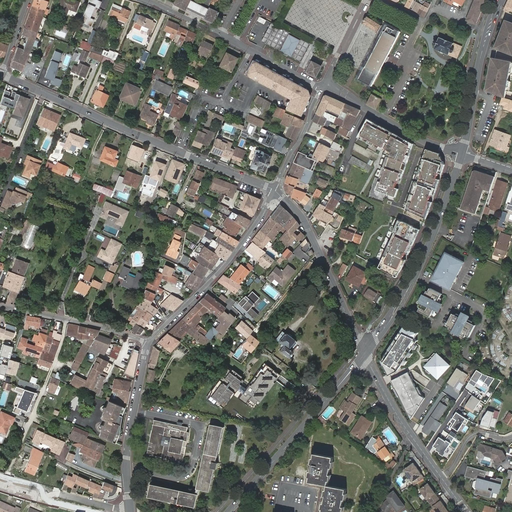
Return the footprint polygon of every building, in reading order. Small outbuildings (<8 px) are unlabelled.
[(47,0),(33,0),(31,9),(43,13),(43,12),(45,7),(47,0)] [(71,0),(60,0),(56,12),(65,15),(68,9),(75,11),(78,2),(71,0)] [(98,9),(101,2),(96,0),(89,0),(87,4),(94,7),(98,9)] [(191,1),(191,0),(176,0),(174,6),(212,21),(216,11),(191,1)] [(332,48),(282,22),(289,9),(293,0),(287,0),(274,24),(276,24),(310,43),(329,53),(332,48)] [(475,0),(466,20),(476,26),(476,24),(478,19),(486,2),(480,0),(475,0)] [(416,3),(412,10),(417,13),(418,9),(427,12),(429,9),(416,3)] [(118,15),(126,19),(130,11),(121,7),(120,10),(112,7),(109,15),(117,18),(118,15)] [(86,8),(80,22),(90,26),(93,20),(89,18),(92,10),(86,8)] [(42,16),(30,12),(24,28),(36,32),(42,16)] [(149,28),(147,32),(151,34),(155,24),(152,22),(153,21),(140,15),(136,23),(149,28)] [(383,24),(368,16),(364,24),(366,25),(374,30),(371,34),(376,36),(383,24)] [(511,21),(506,19),(505,23),(504,27),(501,33),(499,38),(497,44),(496,48),(511,54),(511,21)] [(178,39),(183,28),(178,26),(179,25),(168,21),(164,31),(167,32),(170,34),(169,37),(172,38),(175,33),(176,34),(175,38),(178,39)] [(135,27),(147,32),(149,28),(136,23),(135,27)] [(276,24),(274,24),(273,23),(262,42),(266,44),(276,24)] [(266,44),(283,53),(282,54),(286,56),(287,55),(300,62),(310,43),(276,24),(266,44)] [(382,45),(377,55),(363,82),(374,87),(387,58),(399,33),(388,27),(381,39),(379,43),(381,44),(382,45)] [(36,32),(24,28),(22,34),(27,36),(23,50),(29,52),(36,32)] [(196,34),(183,28),(178,39),(177,43),(182,45),(184,40),(192,43),(196,34)] [(440,38),(438,42),(438,41),(437,41),(436,42),(435,42),(435,43),(435,44),(435,45),(436,46),(435,49),(452,56),(453,55),(458,58),(462,47),(440,38)] [(50,41),(49,40),(42,57),(45,58),(53,40),(51,39),(50,41)] [(88,50),(91,44),(82,41),(80,47),(88,50)] [(212,45),(202,41),(197,53),(206,58),(212,45)] [(360,80),(363,82),(377,55),(376,55),(381,44),(379,43),(364,72),(360,80)] [(93,47),(92,52),(102,55),(104,51),(93,47)] [(23,50),(17,48),(9,66),(21,71),(29,52),(23,50)] [(59,87),(62,80),(55,77),(59,63),(63,53),(55,50),(47,71),(48,71),(46,77),(51,79),(53,80),(51,84),(59,87)] [(88,53),(83,50),(80,59),(84,61),(88,53)] [(111,59),(114,52),(110,50),(109,52),(104,50),(104,51),(102,55),(104,56),(111,59)] [(102,55),(92,52),(89,57),(101,62),(104,56),(102,55)] [(143,67),(149,53),(146,52),(140,66),(143,67)] [(177,58),(184,61),(186,55),(180,52),(177,58)] [(237,58),(226,52),(219,65),(230,71),(237,58)] [(112,66),(114,60),(111,59),(104,56),(101,62),(112,66)] [(511,61),(494,57),(486,90),(503,97),(504,97),(505,94),(511,64),(511,61)] [(244,74),(278,92),(284,78),(280,75),(275,72),(268,69),(263,66),(258,64),(253,61),(252,60),(244,74)] [(309,60),(304,71),(314,76),(320,66),(309,60)] [(74,66),(72,71),(84,77),(88,68),(79,64),(77,67),(74,66)] [(173,80),(175,74),(172,73),(172,72),(169,71),(167,78),(173,80)] [(200,82),(186,76),(183,82),(197,87),(200,82)] [(287,105),(285,109),(300,115),(302,112),(304,106),(304,105),(307,100),(309,95),(307,89),(302,87),(297,84),(292,81),(285,78),(284,78),(278,92),(289,98),(288,101),(287,105)] [(171,87),(156,80),(153,88),(168,95),(171,87)] [(126,98),(135,102),(141,90),(126,83),(119,98),(125,101),(126,98)] [(102,90),(98,88),(97,90),(96,90),(91,101),(103,107),(108,95),(101,92),(102,90)] [(1,104),(14,109),(19,95),(15,93),(14,97),(9,96),(10,92),(5,90),(1,104)] [(382,99),(384,95),(380,93),(376,90),(374,95),(382,99)] [(177,96),(172,93),(167,105),(166,108),(171,111),(169,115),(181,119),(186,105),(180,102),(178,105),(174,103),(177,96)] [(26,98),(19,95),(14,109),(12,113),(22,117),(25,110),(23,110),(25,104),(23,104),(26,98)] [(257,95),(254,101),(268,109),(272,103),(257,95)] [(379,105),(382,99),(374,95),(368,104),(377,109),(379,105)] [(343,111),(346,104),(328,96),(325,97),(320,108),(331,114),(328,119),(337,124),(340,118),(343,111)] [(508,99),(503,97),(499,108),(504,110),(508,99)] [(143,108),(139,117),(147,120),(149,121),(148,123),(152,125),(155,119),(157,115),(149,111),(151,106),(145,104),(143,108)] [(349,114),(353,107),(346,104),(343,111),(349,114)] [(281,118),(284,110),(277,107),(275,113),(274,115),(281,118)] [(355,122),(361,111),(360,110),(353,107),(349,114),(347,119),(355,122)] [(54,131),(61,115),(43,108),(35,126),(39,128),(40,125),(54,131)] [(331,114),(320,108),(317,114),(328,119),(331,114)] [(346,121),(347,119),(349,114),(343,111),(340,118),(346,121)] [(222,122),(224,117),(221,115),(220,115),(215,113),(213,118),(222,122)] [(303,120),(294,116),(285,113),(281,124),(286,126),(289,127),(287,131),(285,136),(294,140),(303,120)] [(246,121),(262,128),(263,125),(265,121),(249,114),(247,118),(246,121)] [(324,127),(328,119),(317,114),(313,122),(324,127)] [(342,126),(343,127),(346,121),(340,118),(337,124),(342,126)] [(350,131),(355,122),(347,119),(346,121),(343,127),(350,131)] [(414,144),(369,119),(359,138),(389,154),(380,179),(383,180),(382,183),(379,182),(376,191),(396,198),(399,189),(396,188),(398,183),(401,184),(414,144)] [(244,125),(234,121),(232,124),(243,129),(244,125)] [(173,135),(171,141),(174,143),(177,136),(182,124),(178,122),(177,125),(174,124),(171,132),(174,133),(173,135)] [(347,137),(350,131),(343,127),(342,126),(338,132),(347,137)] [(286,139),(266,130),(261,142),(280,151),(286,139)] [(337,134),(329,130),(327,135),(335,139),(337,134)] [(511,136),(496,130),(491,144),(508,151),(510,147),(507,147),(511,136)] [(212,137),(205,134),(202,133),(198,131),(195,140),(201,143),(206,145),(208,146),(209,143),(212,137)] [(85,139),(70,133),(63,148),(69,150),(73,151),(76,146),(81,148),(85,139)] [(0,145),(0,140),(1,139),(0,138),(0,156),(1,157),(1,156),(7,158),(11,148),(5,146),(4,147),(0,145)] [(221,142),(215,139),(210,151),(221,156),(222,155),(230,158),(234,150),(229,148),(231,143),(222,139),(221,142)] [(341,146),(335,142),(331,148),(321,143),(315,155),(311,154),(310,156),(309,157),(312,158),(319,161),(320,160),(325,162),(327,157),(336,161),(341,151),(342,152),(344,149),(341,147),(341,146)] [(113,159),(115,155),(116,151),(105,147),(101,154),(113,159)] [(245,152),(235,148),(232,157),(241,162),(245,152)] [(137,152),(130,149),(128,155),(135,158),(137,152)] [(257,150),(256,149),(254,153),(255,154),(251,163),(252,163),(250,168),(256,170),(256,169),(263,172),(266,166),(268,162),(270,156),(263,153),(264,152),(258,149),(257,150)] [(441,154),(427,149),(417,179),(420,180),(419,182),(416,181),(407,210),(426,219),(432,202),(429,201),(431,196),(434,197),(440,180),(437,179),(439,174),(442,175),(445,165),(441,154)] [(308,155),(300,152),(295,163),(304,167),(306,162),(310,164),(312,158),(309,157),(310,156),(308,155)] [(26,170),(25,170),(23,174),(29,177),(31,173),(36,175),(41,161),(28,155),(25,163),(27,164),(28,165),(26,170)] [(348,162),(364,170),(367,164),(352,156),(348,162)] [(333,168),(336,161),(327,157),(325,162),(324,163),(333,168)] [(314,171),(319,161),(312,158),(310,164),(308,169),(314,171)] [(47,161),(45,168),(64,176),(69,167),(57,162),(56,165),(47,161)] [(165,165),(155,161),(150,177),(159,180),(165,165)] [(184,165),(176,161),(172,170),(168,169),(165,177),(170,180),(171,177),(178,180),(184,165)] [(304,167),(295,163),(289,176),(299,179),(299,180),(300,180),(301,181),(306,168),(304,167)] [(308,184),(314,171),(308,169),(306,168),(301,181),(307,183),(308,184)] [(186,194),(188,195),(189,193),(193,195),(203,172),(197,169),(186,194)] [(475,171),(462,209),(477,214),(485,190),(491,192),(496,177),(476,170),(475,171)] [(126,183),(136,187),(140,177),(127,171),(124,178),(119,176),(114,188),(122,191),(126,183)] [(299,179),(289,176),(286,183),(296,187),(295,189),(304,191),(305,187),(298,184),(300,180),(299,180),(299,179)] [(222,191),(221,194),(232,198),(236,189),(237,187),(215,177),(213,182),(223,187),(222,191)] [(495,196),(493,196),(489,208),(491,208),(499,211),(508,184),(500,181),(499,185),(497,185),(494,193),(496,194),(495,196)] [(211,186),(222,191),(223,187),(213,182),(211,186)] [(296,187),(286,183),(284,187),(286,193),(293,197),(295,189),(296,187)] [(97,191),(102,193),(110,197),(112,190),(103,186),(102,187),(99,186),(97,191)] [(28,191),(18,187),(16,192),(13,193),(9,191),(3,206),(9,208),(10,205),(13,204),(21,200),(24,201),(26,196),(28,191)] [(164,199),(167,193),(160,189),(158,195),(164,199)] [(302,200),(307,193),(304,191),(295,189),(293,197),(302,200)] [(314,195),(319,198),(323,191),(318,189),(314,195)] [(354,202),(356,197),(336,191),(333,197),(340,201),(342,196),(350,199),(349,200),(354,202)] [(102,203),(105,195),(100,193),(97,201),(102,203)] [(253,214),(259,199),(246,193),(239,209),(247,212),(253,214)] [(329,202),(327,205),(326,207),(334,212),(340,201),(333,197),(329,202)] [(326,207),(327,205),(323,201),(314,215),(321,220),(326,211),(324,210),(326,207)] [(127,212),(106,203),(100,216),(106,218),(107,215),(118,219),(116,223),(122,225),(127,212)] [(171,204),(165,215),(170,217),(170,216),(173,218),(179,207),(171,204)] [(288,212),(279,205),(275,211),(289,220),(292,217),(288,212)] [(334,212),(326,207),(324,210),(326,211),(321,220),(328,224),(330,220),(332,221),(333,220),(334,218),(333,217),(332,216),(333,215),(335,212),(334,212)] [(246,228),(251,220),(250,220),(244,217),(239,214),(238,215),(232,211),(228,217),(242,226),(246,228)] [(289,220),(275,211),(270,217),(282,226),(284,227),(288,230),(295,222),(292,217),(289,220)] [(159,214),(157,218),(170,225),(174,227),(176,222),(165,216),(164,217),(159,214)] [(234,238),(242,226),(228,217),(227,216),(222,225),(224,227),(222,231),(234,238)] [(282,226),(270,217),(260,230),(270,238),(273,241),(275,238),(274,237),(282,226)] [(409,254),(420,230),(401,221),(380,268),(397,277),(402,267),(406,259),(403,258),(406,252),(409,254)] [(298,226),(295,222),(288,230),(280,240),(283,243),(291,234),(296,228),(298,226)] [(195,225),(190,223),(188,227),(199,232),(200,232),(202,228),(201,227),(198,226),(195,225)] [(183,231),(174,227),(172,232),(183,237),(185,233),(183,231)] [(340,236),(361,244),(362,240),(363,237),(356,234),(357,230),(350,227),(349,231),(342,229),(340,236)] [(304,234),(296,228),(291,234),(295,237),(299,240),(304,234)] [(234,246),(238,241),(234,238),(222,231),(218,229),(214,234),(234,246)] [(213,236),(214,234),(206,230),(204,234),(200,243),(203,245),(208,234),(213,236)] [(270,238),(260,230),(251,241),(252,242),(259,247),(261,249),(264,245),(266,244),(270,238)] [(502,233),(495,254),(505,257),(506,253),(507,254),(510,247),(508,246),(511,236),(502,233)] [(231,251),(234,246),(214,234),(213,236),(212,239),(213,240),(231,251)] [(295,237),(291,234),(283,243),(286,245),(287,246),(295,237)] [(175,235),(166,254),(175,258),(178,252),(175,251),(179,244),(177,243),(180,237),(175,235)] [(111,263),(120,244),(111,240),(105,251),(101,250),(98,256),(111,263)] [(225,259),(231,251),(213,240),(208,248),(218,255),(225,259)] [(218,255),(208,248),(203,245),(200,243),(199,242),(197,246),(202,249),(194,260),(195,261),(198,262),(208,268),(210,269),(218,255)] [(253,255),(259,247),(252,242),(247,250),(253,255)] [(10,247),(4,245),(1,254),(7,256),(10,247)] [(253,255),(260,260),(265,253),(265,252),(261,249),(259,247),(253,255)] [(292,252),(287,248),(282,254),(287,258),(292,252)] [(260,260),(268,266),(273,259),(265,253),(260,260)] [(451,290),(465,262),(447,253),(443,260),(446,262),(444,265),(441,264),(440,266),(437,271),(436,274),(438,275),(435,282),(451,290)] [(0,276),(0,284),(2,285),(1,286),(10,289),(17,292),(18,292),(24,276),(23,275),(28,263),(16,258),(11,272),(8,270),(7,271),(3,269),(3,270),(0,276)] [(195,261),(194,260),(191,259),(186,265),(188,267),(191,269),(193,270),(199,272),(201,274),(202,275),(208,268),(198,262),(195,261)] [(108,270),(115,272),(117,265),(110,263),(108,270)] [(251,272),(254,268),(247,263),(244,267),(249,271),(251,272)] [(244,267),(241,264),(229,278),(238,284),(249,271),(244,267)] [(344,273),(349,266),(344,264),(340,271),(344,273)] [(154,271),(149,283),(158,287),(162,278),(175,283),(177,278),(173,276),(174,274),(171,273),(173,268),(165,265),(160,274),(154,271)] [(273,278),(283,285),(294,270),(287,265),(282,272),(276,267),(267,278),(271,281),(273,278)] [(94,269),(88,266),(82,278),(85,280),(84,283),(79,280),(75,289),(85,294),(91,284),(98,288),(100,284),(92,280),(91,282),(88,281),(94,269)] [(367,273),(355,266),(348,279),(359,286),(367,273)] [(123,279),(121,284),(136,291),(143,276),(138,273),(135,279),(126,275),(129,270),(122,267),(118,277),(123,279)] [(191,273),(201,279),(208,268),(202,275),(201,274),(199,272),(193,270),(191,273)] [(102,279),(109,283),(114,274),(107,270),(102,279)] [(196,287),(201,279),(191,273),(186,270),(185,272),(190,275),(187,281),(196,287)] [(229,278),(224,274),(218,281),(235,292),(241,285),(238,284),(229,278)] [(187,281),(184,285),(193,290),(195,289),(196,287),(187,281)] [(149,283),(148,282),(144,290),(154,294),(158,287),(149,283)] [(378,293),(378,292),(379,290),(369,284),(363,294),(366,296),(370,289),(378,293)] [(437,310),(438,311),(442,303),(441,303),(439,302),(442,297),(443,294),(431,288),(429,292),(427,291),(425,295),(422,302),(420,307),(421,307),(419,311),(431,317),(433,314),(435,309),(437,310)] [(381,294),(378,292),(378,293),(370,289),(366,296),(374,300),(377,301),(381,294)] [(154,294),(144,290),(142,294),(141,297),(142,297),(151,301),(154,294)] [(260,296),(252,290),(247,296),(245,295),(239,303),(257,317),(261,312),(252,306),(260,296)] [(222,310),(225,307),(207,293),(199,301),(214,314),(218,317),(222,310)] [(5,303),(13,304),(15,296),(9,294),(5,303)] [(183,301),(170,294),(165,300),(177,306),(183,301)] [(226,303),(230,298),(227,294),(225,296),(222,294),(219,297),(226,303)] [(151,301),(142,297),(137,305),(152,315),(157,309),(150,304),(151,301)] [(172,311),(177,306),(165,300),(159,305),(172,311)] [(214,314),(199,301),(195,306),(203,314),(206,311),(212,316),(214,314)] [(152,315),(137,305),(135,308),(137,309),(132,317),(130,315),(129,317),(136,321),(138,317),(147,323),(152,315)] [(201,317),(203,314),(195,306),(182,319),(192,326),(202,335),(206,331),(198,325),(203,319),(201,317)] [(204,336),(209,340),(213,334),(214,335),(218,330),(223,334),(227,329),(226,328),(234,317),(229,313),(228,315),(222,310),(218,317),(217,318),(219,321),(216,326),(214,327),(212,325),(208,331),(204,336)] [(467,321),(468,318),(461,315),(459,318),(451,314),(445,326),(449,328),(449,330),(464,337),(465,336),(469,337),(475,325),(467,321)] [(40,319),(35,317),(26,316),(25,324),(34,326),(35,327),(38,328),(39,326),(40,319)] [(136,321),(129,317),(128,319),(130,321),(129,323),(131,325),(133,326),(135,323),(143,329),(147,323),(138,317),(136,321)] [(173,336),(179,340),(186,332),(192,326),(182,319),(171,330),(175,334),(173,336)] [(249,327),(241,320),(235,327),(243,334),(249,327)] [(139,334),(143,329),(135,323),(133,326),(129,332),(139,334)] [(65,336),(76,338),(78,326),(68,324),(65,336)] [(89,348),(94,338),(95,337),(97,335),(99,331),(86,328),(78,326),(76,338),(86,340),(76,361),(81,363),(89,348)] [(186,332),(204,346),(209,340),(204,336),(202,335),(192,326),(186,332)] [(420,333),(403,326),(380,361),(386,376),(397,372),(418,341),(415,339),(420,333)] [(14,330),(5,327),(4,330),(0,328),(0,336),(11,340),(14,330)] [(47,352),(55,354),(60,335),(57,334),(57,331),(53,330),(51,337),(47,352)] [(170,351),(179,340),(173,336),(175,334),(171,330),(158,342),(170,351)] [(278,341),(284,333),(282,331),(275,339),(278,341)] [(288,348),(294,340),(285,332),(284,333),(278,341),(283,345),(279,350),(288,357),(293,351),(291,350),(288,348)] [(42,350),(47,336),(38,333),(34,346),(26,343),(27,339),(21,337),(20,342),(19,342),(17,348),(23,350),(21,354),(27,356),(29,352),(39,356),(42,350)] [(104,343),(99,352),(103,354),(109,341),(110,340),(97,335),(95,337),(94,338),(104,343)] [(50,369),(55,354),(47,352),(51,337),(47,336),(42,350),(39,356),(36,364),(50,369)] [(89,348),(99,352),(104,343),(94,338),(89,348)] [(8,339),(4,353),(10,355),(14,341),(8,339)] [(297,342),(294,340),(288,348),(291,350),(297,342)] [(241,344),(232,356),(237,360),(246,348),(241,344)] [(159,350),(154,346),(148,367),(155,368),(159,350)] [(124,374),(133,377),(138,353),(137,353),(137,351),(134,349),(125,371),(124,374)] [(227,353),(223,351),(218,356),(222,359),(227,353)] [(0,381),(2,382),(4,377),(5,374),(10,355),(4,353),(0,365),(0,369),(0,381)] [(450,366),(436,353),(423,367),(437,380),(450,366)] [(82,384),(79,389),(90,394),(92,391),(101,372),(103,368),(105,362),(96,357),(82,384)] [(455,358),(452,362),(457,366),(460,361),(455,358)] [(21,362),(11,359),(7,372),(17,375),(21,362)] [(253,409),(279,374),(264,362),(238,398),(253,409)] [(104,368),(103,368),(101,372),(105,374),(110,364),(107,363),(104,368)] [(222,409),(245,378),(228,366),(205,397),(222,409)] [(148,368),(146,381),(153,383),(155,370),(148,368)] [(482,374),(477,371),(468,384),(474,388),(479,381),(489,388),(495,378),(482,374)] [(101,372),(92,391),(97,393),(105,374),(101,372)] [(408,373),(391,381),(411,420),(425,398),(423,396),(418,387),(416,388),(408,373)] [(99,394),(101,390),(103,386),(107,377),(106,375),(105,374),(97,393),(99,394)] [(53,394),(58,380),(53,378),(51,378),(47,388),(49,388),(48,392),(53,394)] [(69,385),(71,386),(79,389),(82,384),(72,379),(69,385)] [(114,379),(112,388),(128,391),(130,382),(114,379)] [(37,393),(16,386),(14,390),(22,393),(17,407),(14,406),(12,412),(19,415),(21,409),(27,412),(27,410),(29,411),(32,405),(30,404),(32,399),(34,400),(37,393)] [(107,401),(123,407),(126,409),(129,392),(128,391),(112,388),(106,387),(106,390),(112,391),(112,393),(113,393),(112,398),(107,397),(106,400),(107,401)] [(347,423),(350,425),(357,415),(353,412),(362,398),(353,393),(347,401),(346,400),(341,408),(345,411),(351,415),(347,423)] [(481,401),(472,395),(466,406),(474,411),(481,401)] [(100,429),(97,436),(112,442),(118,429),(123,407),(107,401),(105,408),(104,408),(103,408),(102,408),(101,409),(101,410),(102,411),(102,412),(103,412),(100,419),(104,421),(102,425),(101,425),(101,424),(100,425),(99,425),(99,426),(99,427),(99,428),(100,429)] [(437,431),(442,424),(438,421),(448,407),(441,402),(425,427),(432,431),(433,429),(437,431)] [(481,424),(490,427),(490,426),(495,427),(498,418),(493,417),(495,410),(490,408),(483,417),(481,424)] [(347,423),(351,415),(345,411),(340,419),(345,423),(350,426),(350,425),(347,423)] [(13,418),(1,412),(0,413),(0,431),(4,434),(9,423),(11,424),(13,418)] [(466,419),(456,412),(452,418),(456,421),(451,428),(458,432),(466,419)] [(372,422),(363,416),(352,433),(362,439),(372,422)] [(186,435),(187,432),(188,427),(155,420),(150,442),(153,443),(151,455),(174,460),(175,457),(180,458),(182,452),(185,453),(188,435),(186,435)] [(200,489),(214,425),(211,424),(196,493),(152,484),(151,486),(198,496),(200,489)] [(225,427),(214,425),(200,489),(210,492),(215,469),(218,469),(219,463),(217,462),(225,427)] [(73,427),(68,438),(79,443),(101,453),(103,446),(92,441),(94,436),(73,427)] [(47,432),(38,428),(33,439),(40,442),(43,440),(51,443),(53,447),(51,451),(59,454),(65,440),(55,435),(54,436),(47,433),(47,432)] [(445,441),(439,437),(433,446),(437,449),(436,451),(440,453),(439,455),(443,457),(452,443),(446,440),(445,441)] [(380,441),(381,440),(380,438),(377,440),(379,442),(374,446),(383,459),(389,455),(392,458),(395,456),(390,449),(389,450),(386,446),(384,447),(380,441)] [(101,453),(79,443),(73,444),(73,445),(81,449),(79,452),(83,453),(82,458),(85,459),(83,463),(94,467),(101,453)] [(502,450),(480,444),(479,449),(482,450),(485,455),(496,458),(497,461),(499,461),(506,458),(502,450)] [(33,474),(43,452),(33,448),(30,454),(32,455),(25,471),(33,474)] [(74,455),(68,452),(65,459),(71,463),(74,455)] [(183,461),(185,453),(182,452),(180,458),(175,457),(174,460),(183,461)] [(310,482),(328,485),(334,457),(315,454),(310,482)] [(426,478),(415,463),(406,470),(405,471),(416,486),(426,478)] [(500,493),(503,480),(497,478),(497,479),(492,478),(491,480),(485,479),(486,476),(488,471),(469,466),(466,476),(479,480),(475,493),(491,498),(493,491),(489,490),(490,486),(495,487),(494,491),(500,493)] [(67,475),(64,483),(68,485),(73,486),(73,485),(74,483),(77,476),(73,475),(72,477),(67,475)] [(82,478),(77,476),(74,483),(80,485),(79,489),(84,490),(86,487),(79,484),(82,478)] [(89,481),(82,478),(79,484),(86,487),(87,486),(89,481)] [(96,484),(89,481),(87,486),(90,487),(89,489),(94,491),(96,484)] [(103,482),(101,487),(109,491),(108,496),(110,496),(111,496),(112,496),(115,494),(115,493),(116,492),(117,490),(117,488),(117,487),(103,482)] [(94,491),(89,489),(88,491),(94,493),(95,491),(99,493),(99,492),(101,487),(96,484),(94,491)] [(328,485),(323,511),(342,511),(346,489),(328,485)] [(438,499),(428,485),(420,491),(430,505),(438,499)] [(198,496),(151,486),(149,497),(196,507),(198,496)] [(386,503),(382,511),(391,511),(392,509),(395,506),(400,507),(401,510),(406,507),(395,492),(388,497),(390,499),(390,500),(386,503)] [(447,511),(438,499),(430,505),(435,511),(447,511)] [(18,511),(20,509),(15,507),(15,508),(7,505),(7,506),(0,503),(0,511),(18,511)]
